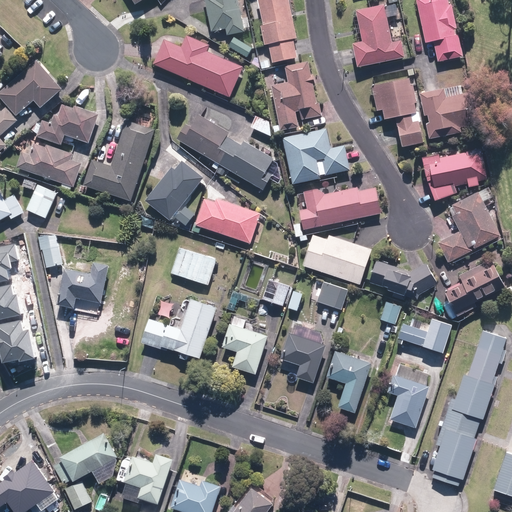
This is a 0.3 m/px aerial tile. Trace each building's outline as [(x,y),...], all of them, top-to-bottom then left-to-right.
[(206,0),(213,31),(227,28),(229,34),(246,30),(239,0),(206,0)] [(290,0),(259,0),(274,62),(299,56),(295,38),(298,37),(290,0)] [(417,0),(427,42),(434,40),(439,61),(464,55),(459,33),(457,34),(449,0),(417,0)] [(393,41),(385,4),(357,10),(364,41),(354,43),(359,66),(406,56),(403,39),(393,41)] [(244,66),(208,51),(211,44),(187,34),(182,46),(165,39),(155,63),(231,95),(244,66)] [(42,107),(63,88),(39,60),(0,94),(18,114),(36,99),(42,107)] [(321,115),(310,60),(286,65),(290,81),(273,85),(282,130),(300,126),(297,112),(302,111),(303,118),(321,115)] [(384,109),(386,118),(397,116),(404,146),(424,141),(410,77),(373,85),(378,110),(384,109)] [(477,123),(470,92),(447,97),(444,87),(423,91),(433,137),(461,131),(460,127),(477,123)] [(56,114),(53,122),(44,119),(39,136),(63,144),(67,134),(91,142),(100,113),(76,105),(75,107),(64,104),(60,115),(56,114)] [(0,150),(8,144),(1,136),(19,120),(8,107),(2,112),(0,110),(0,150)] [(276,122),(257,115),(252,129),(270,136),(276,122)] [(187,124),(178,139),(266,188),(273,174),(268,171),(274,160),(197,117),(192,127),(187,124)] [(94,158),(86,184),(132,199),(157,128),(128,118),(113,164),(94,158)] [(346,144),(332,147),(328,127),(284,136),(294,183),(322,177),(321,175),(351,168),(346,144)] [(83,162),(72,159),(74,153),(48,144),(48,146),(36,142),(32,154),(23,151),(18,166),(75,185),(83,162)] [(430,181),(437,200),(458,191),(456,185),(487,178),(481,147),(425,159),(430,181)] [(164,159),(154,156),(148,174),(158,177),(164,159)] [(171,219),(205,176),(184,160),(177,169),(173,166),(147,200),(171,219)] [(58,192),(39,184),(28,208),(48,216),(58,192)] [(16,193),(7,199),(0,186),(0,219),(11,214),(13,218),(26,211),(16,193)] [(318,188),(305,191),(309,207),(300,209),(304,228),(383,210),(378,187),(359,191),(358,186),(320,194),(318,188)] [(439,241),(450,262),(474,250),(471,245),(474,244),(476,248),(502,236),(480,191),(454,204),(458,212),(453,214),(461,230),(439,241)] [(218,197),(217,201),(206,197),(197,224),(252,242),(262,212),(218,197)] [(331,234),(330,238),(315,233),(304,264),(362,283),(374,248),(331,234)] [(49,266),(64,263),(58,234),(42,237),(49,266)] [(0,281),(9,280),(7,270),(11,269),(10,262),(18,260),(15,243),(0,245),(0,281)] [(181,246),(172,272),(210,284),(218,258),(181,246)] [(492,258),(461,274),(464,281),(446,291),(459,315),(478,305),(476,301),(506,285),(492,258)] [(427,263),(412,271),(378,259),(370,281),(417,296),(440,283),(427,263)] [(76,306),(78,296),(103,301),(111,264),(96,261),(93,273),(66,267),(59,302),(76,306)] [(294,286),(270,279),(263,299),(287,306),(294,286)] [(325,280),(319,301),(343,308),(349,288),(325,280)] [(0,319),(20,315),(16,294),(13,295),(11,284),(0,286),(0,319)] [(183,328),(151,317),(144,338),(202,357),(219,305),(193,297),(183,328)] [(402,305),(388,301),(382,318),(396,323),(402,305)] [(405,322),(400,336),(444,351),(453,324),(433,317),(429,330),(405,322)] [(22,331),(20,320),(0,324),(0,356),(1,363),(18,359),(19,362),(34,358),(28,330),(22,331)] [(234,365),(258,372),(270,335),(232,322),(224,345),(239,350),(234,365)] [(507,338),(482,330),(467,376),(464,375),(456,398),(455,399),(452,398),(436,444),(440,446),(433,470),(435,470),(433,478),(458,486),(461,479),(463,480),(476,439),(474,439),(480,419),(483,419),(497,377),(495,376),(499,363),(502,364),(506,351),(503,350),(507,338)] [(298,376),(315,381),(328,343),(292,331),(283,357),(302,364),(298,376)] [(328,375),(348,382),(340,405),(357,411),(374,361),(337,349),(328,375)] [(390,390),(400,394),(391,418),(417,426),(431,385),(396,373),(390,390)] [(106,431),(63,454),(76,479),(119,455),(106,431)] [(126,479),(144,485),(141,496),(160,502),(175,457),(158,452),(155,460),(135,453),(126,479)] [(511,454),(506,453),(494,490),(511,496),(511,454)] [(64,460),(55,464),(65,482),(73,478),(64,460)] [(31,468),(17,477),(14,472),(4,478),(3,476),(0,477),(0,504),(1,506),(11,498),(21,511),(24,511),(58,488),(45,470),(37,476),(31,468)] [(204,478),(202,483),(182,477),(173,505),(190,511),(189,511),(213,511),(223,484),(204,478)] [(84,480),(67,487),(76,507),(93,500),(84,480)] [(266,511),(275,501),(255,485),(235,511),(266,511)]
